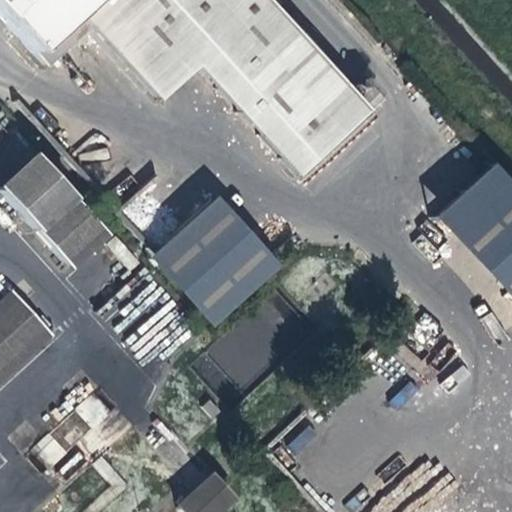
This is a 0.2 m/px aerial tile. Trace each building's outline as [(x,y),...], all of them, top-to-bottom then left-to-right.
[(0,0),(0,17),(31,51),(74,12),(154,100),(190,67),(287,176),(358,111),(257,0),(0,0)] [(96,224),(28,148),(0,173),(0,194),(58,258),(96,224)] [(511,185),(488,160),(428,211),(511,302),(511,185)] [(212,190),(140,253),(206,326),(278,262),(212,190)] [(0,283),(0,366),(45,326),(3,280),(0,283)] [(38,450),(51,465),(64,454),(52,439),(38,450)] [(207,468),(190,483),(209,505),(226,490),(207,468)] [(200,511),(209,505),(190,483),(172,499),(184,511),(200,511)]
